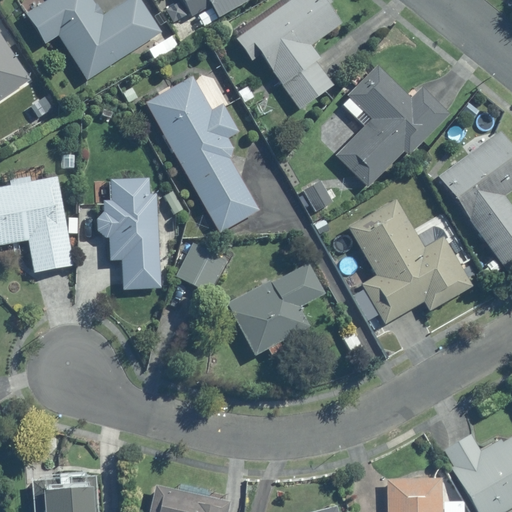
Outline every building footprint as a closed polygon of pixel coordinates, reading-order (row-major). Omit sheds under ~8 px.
[(161,32),(140,0),(128,0),(104,15),(94,0),(45,0),(26,12),(45,42),(59,33),(88,78),(161,32)] [(183,0),(193,16),(212,5),(219,17),(248,0),(183,0)] [(262,51),(300,107),(332,85),(316,61),(320,58),(311,46),(344,23),(330,4),(333,2),(331,0),(293,0),(238,39),(252,58),(262,51)] [(0,101),(32,80),(0,31),(0,101)] [(450,114),(423,87),(412,98),(379,65),(349,95),(373,119),(337,154),(368,186),(405,150),(409,155),(450,114)] [(147,103),(220,232),(259,210),(230,158),(233,148),(229,139),(240,133),(225,104),(213,111),(193,77),(147,103)] [(436,176),(504,271),(511,265),(511,208),(503,195),(511,188),(511,145),(501,130),(436,176)] [(0,244),(29,239),(35,273),(74,266),(58,177),(0,187),(0,244)] [(124,258),(125,288),(160,286),(155,195),(150,195),(149,179),(112,180),(113,200),(105,201),(105,212),(97,219),(99,232),(106,237),(109,237),(110,259),(124,258)] [(304,191),(316,211),(333,201),(321,181),(304,191)] [(363,284),(386,323),(424,301),(431,311),(473,286),(444,237),(426,248),(398,199),(349,227),(378,276),(363,284)] [(194,243),(176,276),(212,294),(229,261),(194,243)] [(228,303),(256,356),(312,327),(301,306),(326,293),(310,263),(272,283),(271,281),(228,303)] [(481,452),(470,434),(444,450),(454,466),(451,468),(476,511),(503,511),(511,507),(511,438),(504,443),(502,440),(481,452)] [(99,511),(97,476),(33,481),(35,511),(99,511)] [(443,511),(443,477),(389,479),(390,511),(443,511)] [(228,511),(231,502),(158,486),(151,511),(228,511)]
